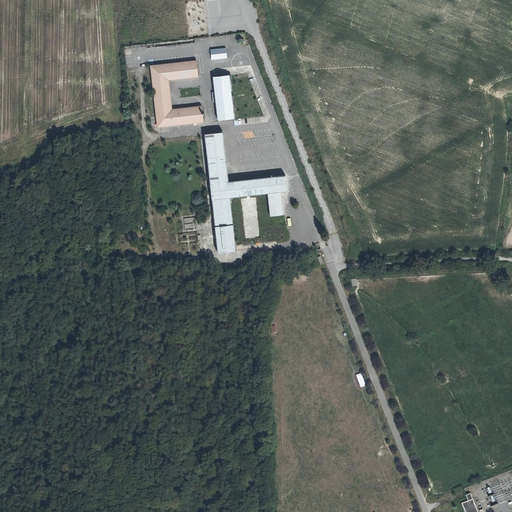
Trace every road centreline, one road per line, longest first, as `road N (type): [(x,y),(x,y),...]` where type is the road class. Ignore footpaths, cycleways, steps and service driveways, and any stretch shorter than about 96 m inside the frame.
road 1 (unclassified): [(332,270),(424,511)]
road 2 (unclassified): [(332,270),(511,260)]
